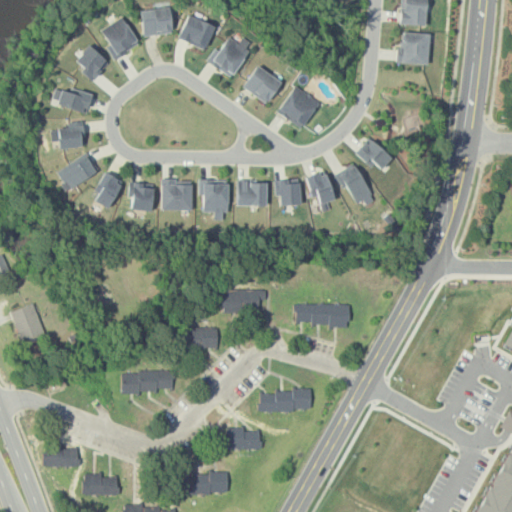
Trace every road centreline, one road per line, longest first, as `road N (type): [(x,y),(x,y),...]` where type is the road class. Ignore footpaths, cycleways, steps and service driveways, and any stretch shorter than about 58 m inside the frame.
road 1 (residential): [(298,154),(140,156),(118,143),(116,103),(168,68),(298,154),(323,145),(365,96),(375,0)]
road 2 (residential): [(365,381),(277,350),(260,352),(171,437),(151,445),(41,401),(0,400)]
road 3 (residential): [(291,511),(428,264)]
road 4 (residential): [(465,140),(483,2)]
